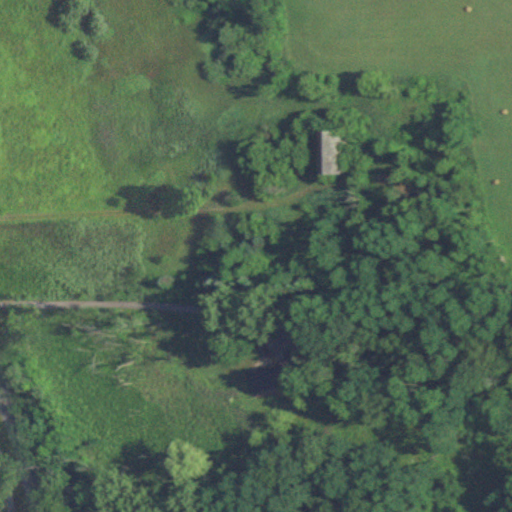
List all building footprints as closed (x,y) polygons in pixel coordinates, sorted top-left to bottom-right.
[(346,173),(346,129),(328,129),(328,173),(346,173)] [(254,155),(254,176),(271,176),(271,155),(254,155)] [(408,196),(408,175),(374,175),(374,196),(408,196)] [(292,371),(307,368),(303,349),(288,352),(292,371)] [(291,385),(284,360),(253,369),(259,393),(291,385)]
